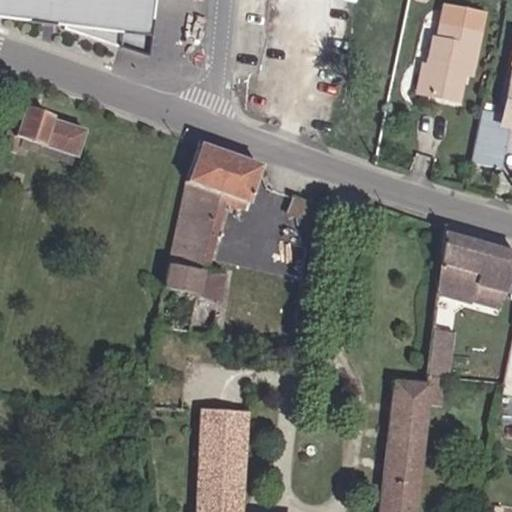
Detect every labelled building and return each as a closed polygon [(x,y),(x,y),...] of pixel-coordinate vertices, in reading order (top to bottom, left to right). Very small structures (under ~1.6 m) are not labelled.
[(0,0),(0,11),(37,15),(149,29),(152,0),(0,0)] [(481,17),(443,9),(435,41),(431,40),(427,59),(433,60),(431,67),(425,66),(419,95),(454,103),(460,75),(468,77),(481,17)] [(511,144),(511,59),(510,59),(494,130),(474,126),(463,177),(492,183),(501,142),(511,144)] [(0,145),(12,150),(17,137),(71,154),(79,128),(1,102),(0,104),(0,145)] [(252,160),(197,143),(162,288),(194,295),(195,290),(217,294),(221,270),(203,266),(219,199),(241,204),(252,160)] [(310,218),(312,201),(293,194),(288,211),(310,218)] [(453,298),(453,299),(466,301),(472,286),(501,293),(510,256),(440,235),(435,261),(430,293),(453,298)] [(430,293),(425,332),(447,334),(453,299),(453,298),(430,293)] [(488,360),(504,364),(507,350),(510,338),(511,328),(511,320),(497,317),(488,360)] [(185,331),(208,336),(210,327),(187,322),(185,331)] [(421,371),(433,372),(441,373),(447,334),(425,332),(424,344),(422,360),(421,371)] [(390,357),(422,360),(424,344),(391,341),(390,357)] [(511,350),(507,350),(504,364),(501,380),(497,397),(511,400),(511,350)] [(390,357),(380,446),(415,450),(420,404),(430,405),(433,372),(421,371),(422,360),(390,357)] [(233,511),(242,415),(203,410),(193,511),(233,511)] [(380,446),(372,511),(408,511),(415,450),(380,446)] [(506,511),(511,489),(511,474),(500,471),(490,511),(506,511)]
